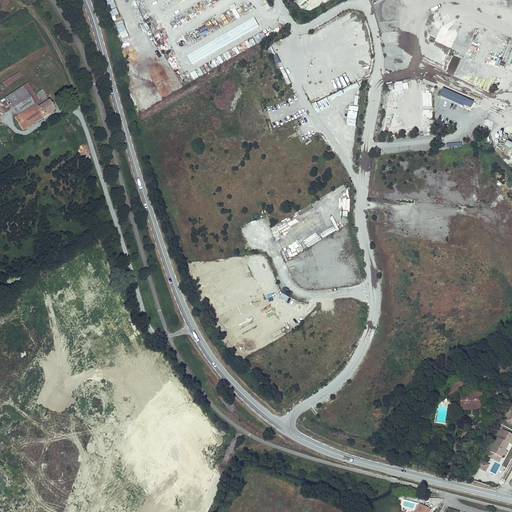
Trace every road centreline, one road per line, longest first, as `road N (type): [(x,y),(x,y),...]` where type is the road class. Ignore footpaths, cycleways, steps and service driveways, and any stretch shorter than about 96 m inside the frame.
road 1 (tertiary): [(87,0),(172,282),(218,368),(261,412),(314,444),(511,499)]
road 2 (unknown): [(295,30),(288,68),(365,190)]
road 3 (unknown): [(409,71),(420,27),(437,13),(497,18),(511,33)]
road 4 (unknown): [(369,144),(460,130),(459,116),(439,97)]
